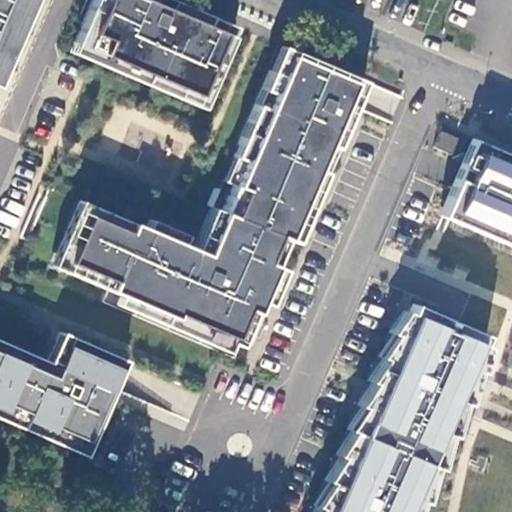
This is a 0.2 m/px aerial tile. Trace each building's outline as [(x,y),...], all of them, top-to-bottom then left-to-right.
[(0,0),(0,73),(30,0),(0,0)] [(237,27),(172,0),(93,0),(70,54),(203,110),(237,27)] [(362,79),(285,47),(201,249),(82,201),(54,270),(122,298),(118,306),(231,353),(235,343),(250,349),(362,79)] [(456,138),(440,131),(434,146),(449,153),(456,138)] [(511,155),(474,139),(441,214),(511,244),(511,155)] [(421,511),(496,339),(412,303),(320,511),(421,511)] [(0,408),(85,446),(123,360),(58,331),(44,362),(54,366),(49,376),(0,354),(0,408)] [(0,354),(49,376),(54,366),(44,362),(45,361),(0,341),(0,354)] [(0,408),(0,419),(82,455),(85,446),(0,408)]
